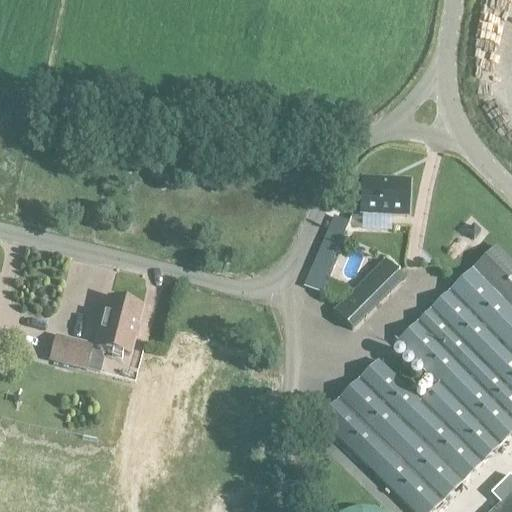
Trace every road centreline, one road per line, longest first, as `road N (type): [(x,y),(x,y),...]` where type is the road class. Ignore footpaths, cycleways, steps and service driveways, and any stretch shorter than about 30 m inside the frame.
road 1 (unclassified): [(436,71),(364,150),(289,266),(250,293),(0,237)]
road 2 (unknown): [(267,281),(293,386),(291,511)]
road 3 (unclassified): [(511,196),(455,125),(436,71)]
